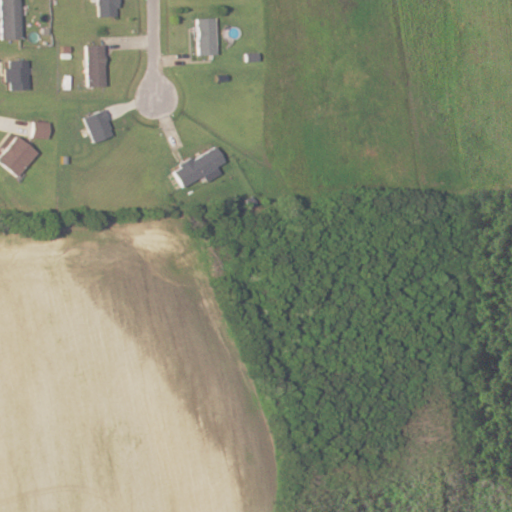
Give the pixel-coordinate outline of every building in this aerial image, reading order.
[(0,0),(0,38),(18,38),(18,0),(0,0)] [(95,0),(96,15),(116,15),(115,0),(95,0)] [(194,18),(194,54),(213,54),(213,18),(194,18)] [(102,85),(102,45),(84,45),(84,85),(102,85)] [(4,58),(6,88),(26,87),(26,57),(4,58)] [(81,116),(93,141),(111,135),(102,107),(81,116)] [(31,136),(46,136),(46,122),(31,122),(31,136)] [(34,152),(14,136),(0,152),(0,164),(14,176),(34,152)] [(170,171),(180,187),(222,162),(212,146),(170,171)]
